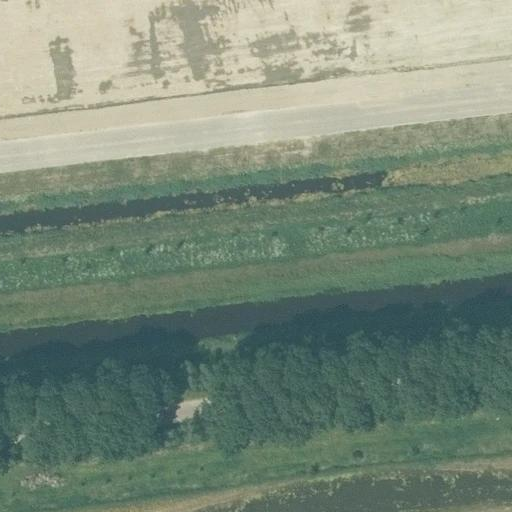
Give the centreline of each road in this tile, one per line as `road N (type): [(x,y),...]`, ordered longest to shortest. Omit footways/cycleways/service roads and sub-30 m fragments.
road 1 (unclassified): [(511,98),(0,158)]
road 2 (unclassified): [(0,436),(511,383)]
